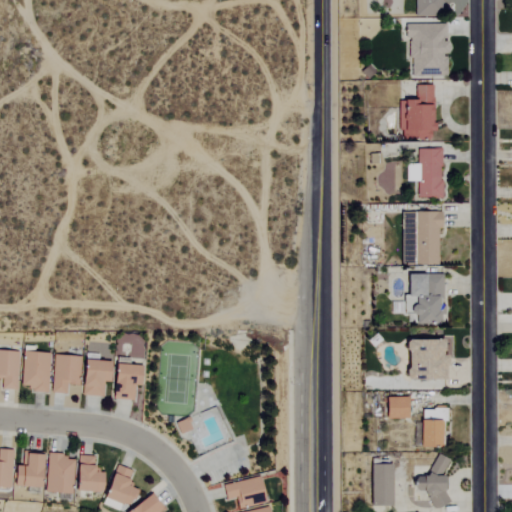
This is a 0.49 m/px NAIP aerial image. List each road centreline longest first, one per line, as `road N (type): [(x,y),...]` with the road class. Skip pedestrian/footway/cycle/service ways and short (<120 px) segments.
road 1 (residential): [(484,511),(480,0)]
road 2 (residential): [(310,382),(319,0)]
road 3 (residential): [(194,511),(174,465),(131,438),(0,420)]
road 4 (residential): [(310,511),(310,382)]
